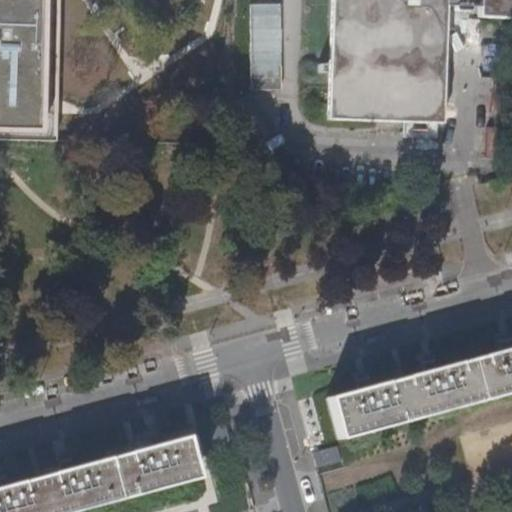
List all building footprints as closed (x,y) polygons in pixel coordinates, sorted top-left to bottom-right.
[(0,0),(0,140),(53,143),(53,105),(55,0),(0,0)] [(511,0),(327,0),(324,119),(445,122),(449,3),(459,3),(458,14),(476,16),(476,2),(484,2),(485,15),(511,15),(511,0)] [(278,5),(249,5),(249,90),(278,90),(278,5)] [(357,386),(359,392),(326,401),(337,441),(511,393),(511,344),(506,345),(501,347),(502,353),(436,371),(435,364),(429,366),(423,368),(425,375),(371,389),(369,383),(364,384),(357,386)] [(0,511),(77,511),(194,481),(187,456),(183,440),(152,449),(146,450),(139,452),(73,470),(67,472),(60,474),(7,488),(2,490),(0,490),(0,511)] [(146,450),(152,449),(150,442),(138,446),(139,452),(146,450)] [(67,472),(73,470),(71,463),(58,467),(60,474),(67,472)]
